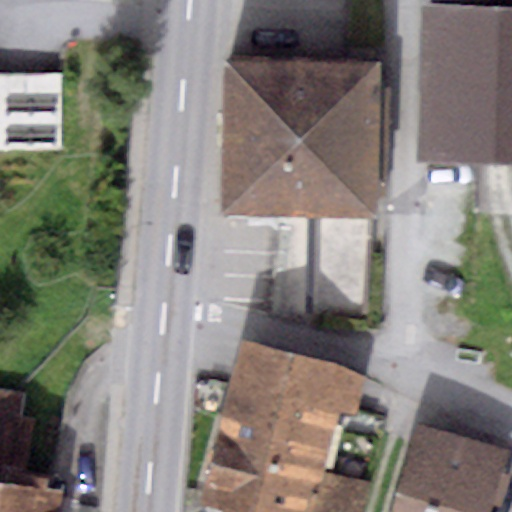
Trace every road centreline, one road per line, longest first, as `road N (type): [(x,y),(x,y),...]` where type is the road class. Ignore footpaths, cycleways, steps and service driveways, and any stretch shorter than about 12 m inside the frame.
road 1 (unknown): [(395,0),(413,386)]
road 2 (residential): [(511,430),(413,386),(157,323)]
road 3 (primary): [(186,0),(157,323)]
road 4 (primary): [(157,323),(140,511)]
road 5 (track): [(413,386),(376,511)]
